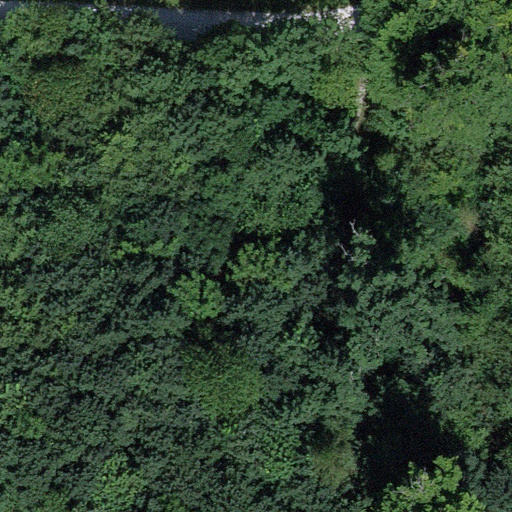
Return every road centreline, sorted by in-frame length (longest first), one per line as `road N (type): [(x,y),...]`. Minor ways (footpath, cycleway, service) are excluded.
road 1 (track): [(356,511),(348,213),(388,17)]
road 2 (track): [(0,24),(307,35),(388,17)]
